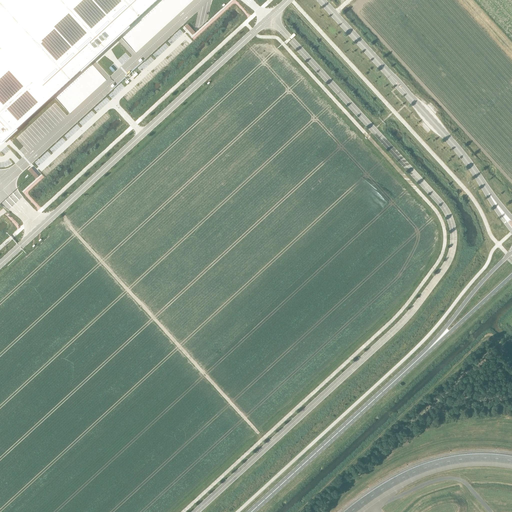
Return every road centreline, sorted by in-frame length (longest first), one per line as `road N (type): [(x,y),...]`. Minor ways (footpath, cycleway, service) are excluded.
road 1 (unclassified): [(198,511),(409,315),(454,246),(436,198),(270,17)]
road 2 (unclassified): [(0,265),(270,17)]
road 3 (secondary): [(251,511),(424,353)]
road 4 (secondary): [(511,252),(424,353)]
